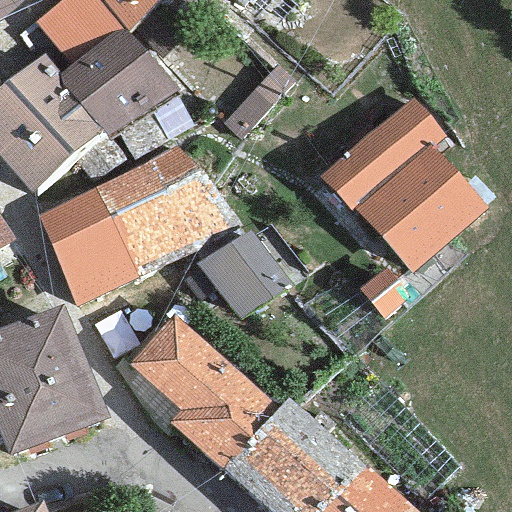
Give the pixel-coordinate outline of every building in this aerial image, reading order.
[(0,0),(0,31),(7,26),(33,0),(0,0)] [(82,0),(79,0),(37,43),(72,76),(126,42),(82,0)] [(192,0),(82,0),(126,42),(180,112),(228,151),(289,102),(192,0)] [(298,0),(217,0),(265,40),(298,0)] [(56,87),(109,150),(180,112),(126,42),(72,76),(56,87)] [(43,71),(0,104),(0,172),(34,205),(109,150),(56,87),(43,71)] [(407,123),(314,195),(358,235),(431,175),(446,162),(407,123)] [(182,167),(37,232),(79,321),(190,273),(247,249),(182,167)] [(431,175),(358,235),(414,290),(484,231),(431,175)] [(295,305),(247,249),(190,273),(239,335),(295,305)] [(61,329),(0,351),(0,466),(100,437),(61,329)] [(289,424),(168,339),(127,382),(177,430),(159,443),(177,458),(221,493),(289,424)] [(289,424),(221,493),(242,511),(334,511),(361,483),(289,424)] [(396,511),(361,483),(334,511),(396,511)]
